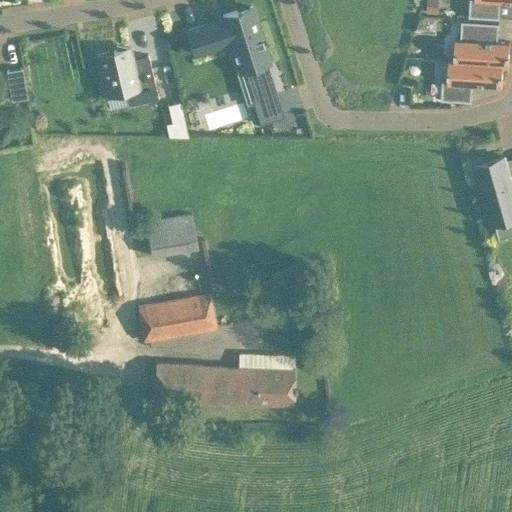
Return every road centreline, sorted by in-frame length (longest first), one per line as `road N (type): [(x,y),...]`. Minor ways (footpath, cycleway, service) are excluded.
road 1 (residential): [(511,106),(474,122),(339,122),(322,112),(289,0)]
road 2 (residential): [(0,24),(142,0)]
